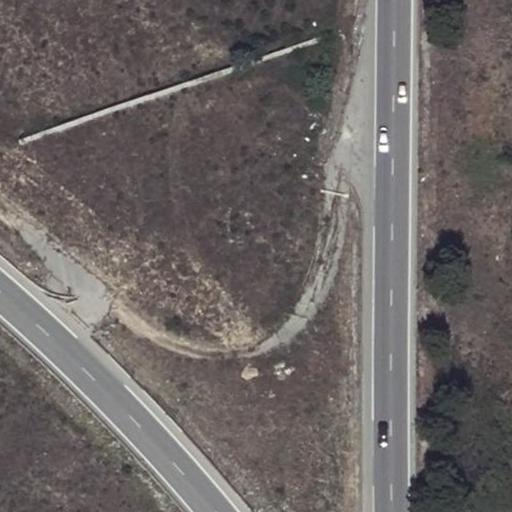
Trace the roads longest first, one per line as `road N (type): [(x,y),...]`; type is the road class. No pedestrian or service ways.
road 1 (motorway): [(394,0),(391,511)]
road 2 (motorway): [(216,511),(105,386),(0,289)]
